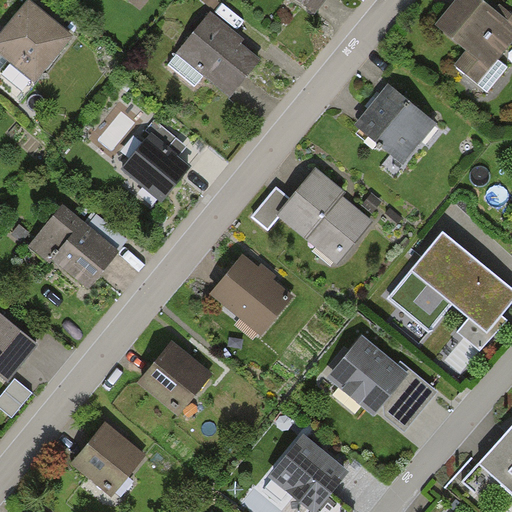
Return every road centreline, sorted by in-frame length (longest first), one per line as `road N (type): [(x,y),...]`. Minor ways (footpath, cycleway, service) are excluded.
road 1 (residential): [(399,0),(0,480)]
road 2 (residential): [(388,511),(511,370)]
